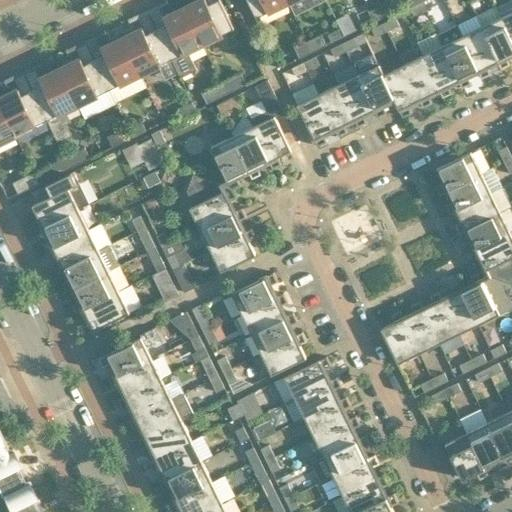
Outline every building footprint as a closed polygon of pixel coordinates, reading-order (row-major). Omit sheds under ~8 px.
[(207,0),(197,0),(185,6),(203,42),(234,27),(221,0),(213,0),(208,3),(207,0)] [(289,0),(288,0),(249,0),(257,16),(289,0)] [(422,0),(410,6),(414,15),(426,9),(422,0)] [(421,0),(422,0),(426,9),(437,4),(435,0),(421,0)] [(511,0),(510,0),(497,7),(501,16),(511,37),(511,0)] [(384,5),(371,11),(375,20),(389,14),(384,5)] [(155,23),(171,57),(178,71),(181,77),(197,68),(188,49),(203,42),(185,6),(164,16),(168,23),(158,27),(155,23)] [(395,16),(384,22),(388,30),(399,25),(395,16)] [(511,37),(501,16),(482,25),(502,67),(510,63),(507,56),(511,53),(511,37)] [(350,17),(339,23),(344,35),(356,29),(350,17)] [(384,22),(372,28),(376,36),(388,30),(384,22)] [(135,31),(123,37),(140,73),(159,63),(171,57),(155,23),(154,24),(156,28),(146,33),(143,27),(135,31)] [(457,24),(438,33),(439,35),(443,44),(460,79),(464,86),(472,82),(468,75),(472,73),(479,69),(463,35),(458,26),(457,24)] [(482,25),(463,35),(479,69),(483,77),(491,73),(487,65),(498,60),(501,67),(502,67),(482,25)] [(437,32),(417,42),(423,54),(441,88),(444,96),(452,92),(449,84),(454,82),(459,79),(460,79),(443,44),(439,35),(437,32)] [(321,33),(308,39),(313,50),(327,44),(321,33)] [(354,36),(343,42),(347,50),(358,44),(354,36)] [(93,53),(93,54),(109,88),(140,73),(123,37),(102,47),(105,53),(95,58),(93,53)] [(313,50),(308,39),(294,46),(300,57),(313,50)] [(347,50),(343,42),(331,48),(335,56),(347,50)] [(374,53),(353,63),(358,73),(375,108),(379,115),(387,111),(383,104),(389,101),(395,99),(395,98),(383,73),(379,64),(374,53)] [(81,57),(61,67),(78,103),(109,88),(93,54),(92,54),(94,59),(84,63),(81,57)] [(423,54),(404,63),(424,105),(432,101),(429,94),(441,88),(423,54)] [(316,55),(304,61),(308,69),(320,63),(316,55)] [(308,69),(304,61),(292,67),(296,75),(308,69)] [(384,73),(383,73),(395,98),(404,115),(412,111),(408,104),(414,101),(415,101),(420,98),(421,98),(415,87),(404,63),(396,67),(384,73)] [(31,84),(30,84),(47,118),(58,140),(67,135),(69,130),(64,120),(69,118),(65,110),(78,103),(61,67),(40,77),(43,83),(33,88),(31,84)] [(242,72),(222,82),(227,92),(247,83),(242,72)] [(358,73),(339,83),(356,118),(359,125),(367,121),(364,114),(375,108),(358,73)] [(250,119),(253,125),(270,159),(274,167),(282,163),(278,156),(292,149),(276,117),(285,113),(268,79),(255,85),(268,110),(250,119)] [(227,92),(222,82),(202,91),(207,102),(227,92)] [(339,83),(319,93),(336,127),(340,134),(348,130),(344,123),(356,118),(339,83)] [(19,87),(0,96),(0,100),(16,133),(47,118),(30,84),(32,89),(22,94),(19,87)] [(336,127),(319,93),(298,103),(318,145),(327,140),(324,133),(336,127)] [(0,141),(16,133),(0,100),(0,141)] [(191,102),(179,107),(183,117),(195,111),(191,102)] [(141,121),(129,127),(129,128),(133,136),(145,129),(142,121),(141,121)] [(253,125),(233,135),(250,170),(253,177),(261,173),(258,166),(270,159),(253,125)] [(133,136),(129,128),(128,126),(107,136),(112,146),(133,136)] [(160,129),(152,133),(157,145),(165,141),(160,129)] [(228,179),(220,183),(233,187),(241,183),(237,176),(250,170),(233,135),(212,146),(228,179)] [(152,138),(137,144),(144,159),(148,156),(153,167),(163,162),(152,138)] [(504,161),(511,157),(511,155),(507,145),(499,149),(504,161)] [(84,148),(66,157),(71,166),(89,157),(84,148)] [(436,184),(440,192),(482,172),(471,150),(437,167),(443,181),(436,184)] [(71,166),(66,157),(50,164),(55,174),(71,166)] [(156,170),(144,176),(149,187),(161,181),(156,170)] [(13,181),(18,192),(39,182),(34,171),(13,181)] [(32,221),(36,229),(43,225),(79,208),(90,203),(74,171),(46,184),(52,195),(33,204),(40,217),(32,221)] [(453,200),(446,203),(450,212),(457,208),(491,191),(482,172),(447,189),(448,190),(450,195),(453,200)] [(193,174),(187,190),(194,205),(191,206),(201,228),(236,211),(230,198),(237,195),(233,187),(220,183),(193,174)] [(455,223),(459,231),(466,228),(501,211),(491,191),(457,208),(462,219),(455,223)] [(155,200),(143,205),(151,221),(162,215),(155,200)] [(201,228),(211,248),(246,231),(240,219),(247,215),(243,207),(236,211),(201,228)] [(42,241),(46,249),(54,246),(89,228),(79,208),(43,225),(50,238),(42,241)] [(465,242),(468,250),(476,247),(510,230),(501,211),(466,228),(472,239),(465,242)] [(140,215),(132,219),(137,230),(146,226),(141,216),(140,215)] [(89,228),(99,249),(112,242),(102,222),(89,228)] [(146,226),(137,230),(148,250),(156,246),(146,226)] [(52,262),(56,270),(64,266),(99,249),(89,228),(54,246),(60,258),(52,262)] [(246,231),(211,248),(222,270),(256,253),(250,239),(257,236),(253,228),(246,231)] [(511,233),(510,230),(476,247),(482,259),(475,263),(478,271),(492,275),(511,282),(511,233)] [(170,243),(165,232),(158,235),(163,247),(170,243)] [(163,247),(167,255),(175,251),(181,263),(184,262),(192,258),(179,239),(170,243),(163,247)] [(70,278),(62,282),(66,290),(74,286),(109,269),(120,264),(110,244),(99,249),(64,266),(70,278)] [(156,246),(148,250),(152,259),(160,255),(156,246)] [(167,255),(173,267),(181,263),(175,251),(167,255)] [(160,255),(152,259),(158,271),(166,267),(160,255)] [(181,263),(173,267),(185,291),(196,286),(184,262),(181,263)] [(158,271),(155,272),(161,284),(169,287),(175,284),(172,279),(166,267),(158,271)] [(72,302),(76,310),(84,307),(119,290),(109,269),(74,286),(80,299),(72,302)] [(232,291),(243,313),(277,296),(271,284),(278,280),(274,271),(232,291)] [(474,282),(461,288),(478,323),(511,306),(511,299),(510,295),(511,289),(511,282),(492,275),(478,271),(470,275),(474,282)] [(161,284),(155,272),(152,273),(166,299),(179,292),(175,284),(169,287),(161,284)] [(453,292),(442,298),(459,332),(478,323),(461,288),(458,281),(450,285),(453,292)] [(119,290),(130,311),(142,305),(132,283),(119,290)] [(130,311),(119,290),(84,307),(90,319),(82,323),(87,332),(130,311)] [(434,302),(423,307),(439,342),(459,332),(442,298),(439,291),(430,294),(434,302)] [(243,313),(252,332),(287,315),(281,304),(288,300),(284,292),(277,296),(243,313)] [(415,311),(403,317),(420,351),(439,342),(423,307),(419,300),(411,304),(415,311)] [(201,304),(193,308),(199,320),(204,331),(213,327),(207,316),(201,304)] [(170,318),(191,338),(199,334),(187,310),(170,318)] [(403,317),(400,310),(392,313),(395,321),(382,327),(399,362),(420,351),(403,317)] [(252,332),(262,352),(296,335),(291,323),(298,320),(294,312),(287,315),(252,332)] [(213,327),(204,331),(210,343),(218,339),(213,327)] [(296,335),(262,352),(272,373),(307,356),(300,343),(307,339),(303,331),(296,335)] [(199,334),(191,338),(197,350),(205,346),(199,334)] [(110,362),(116,374),(152,357),(142,335),(99,356),(103,365),(110,362)] [(507,351),(503,343),(492,349),(495,356),(507,351)] [(204,347),(192,353),(193,355),(196,361),(201,358),(208,355),(205,347),(204,347)] [(483,352),(471,358),(475,366),(487,361),(483,352)] [(208,355),(201,358),(205,367),(211,379),(219,375),(213,363),(209,354),(208,355)] [(225,355),(218,358),(219,360),(224,370),(231,367),(226,357),(225,355)] [(286,375),(296,396),(330,380),(324,367),(332,364),(327,355),(286,375)] [(120,382),(126,395),(162,377),(152,357),(116,374),(109,378),(113,386),(120,382)] [(475,366),(471,358),(459,364),(463,372),(475,366)] [(499,361),(487,367),(491,376),(503,370),(499,361)] [(231,367),(224,370),(231,385),(234,392),(253,383),(236,377),(231,367)] [(487,367),(475,373),(479,381),(491,376),(487,367)] [(445,371),(432,377),(436,385),(448,380),(445,371)] [(219,375),(211,379),(217,391),(225,387),(219,375)] [(295,421),(306,416),(340,399),(334,388),(342,384),(338,376),(330,380),(296,396),(285,402),(295,421)] [(130,403),(136,415),(172,398),(162,377),(126,395),(119,398),(123,406),(130,403)] [(436,385),(432,377),(420,383),(424,391),(436,385)] [(458,381),(446,387),(450,395),(462,390),(458,381)] [(450,395),(446,387),(431,394),(435,402),(450,395)] [(184,392),(172,398),(136,415),(129,419),(133,427),(140,423),(147,436),(194,413),(184,392)] [(306,416),(315,436),(350,419),(344,407),(351,404),(347,396),(340,399),(306,416)] [(239,402),(236,403),(241,414),(242,415),(245,414),(249,411),(244,400),(239,402)] [(233,404),(227,407),(233,419),(239,416),(242,415),(241,414),(236,403),(233,404)] [(511,419),(508,411),(488,421),(509,464),(509,463),(506,456),(511,453),(511,419)] [(315,436),(325,455),(359,438),(354,427),(361,423),(357,415),(350,419),(315,436)] [(150,444),(157,456),(192,439),(182,418),(147,436),(139,439),(143,447),(150,444)] [(488,421),(467,431),(488,474),(489,473),(485,466),(497,461),(500,468),(509,464),(488,421)] [(249,437),(244,426),(236,430),(241,441),(249,437)] [(263,437),(258,426),(252,429),(257,440),(263,437)] [(488,474),(467,431),(446,442),(463,477),(476,471),(480,478),(488,474)] [(0,453),(12,448),(12,447),(8,449),(0,434),(0,453)] [(325,455),(334,474),(369,457),(363,446),(370,443),(366,434),(359,438),(325,455)] [(160,464),(167,477),(202,460),(192,439),(157,456),(149,460),(153,468),(160,464)] [(261,448),(267,459),(275,455),(269,444),(261,448)] [(245,450),(251,461),(259,457),(254,446),(245,450)] [(0,453),(0,493),(28,480),(23,482),(16,467),(21,465),(12,448),(0,453)] [(334,474),(344,494),(378,477),(373,465),(380,462),(376,454),(369,457),(334,474)] [(275,455),(267,459),(273,471),(281,467),(275,455)] [(259,457),(251,461),(257,474),(265,470),(259,457)] [(171,485),(177,497),(212,480),(202,460),(167,477),(160,480),(163,489),(171,485)] [(344,494),(352,511),(355,511),(388,496),(382,485),(389,481),(385,473),(378,477),(344,494)] [(177,497),(170,501),(174,509),(181,505),(183,511),(199,511),(222,501),(235,495),(225,474),(212,480),(177,497)] [(0,493),(0,511),(43,511),(38,511),(32,500),(36,498),(28,480),(0,493)] [(280,486),(286,498),(294,494),(288,482),(280,486)] [(265,491),(271,502),(279,498),(274,487),(265,491)] [(388,496),(355,511),(395,511),(392,504),(399,501),(395,493),(388,496)] [(294,494),(286,498),(292,510),(300,506),(294,494)] [(279,498),(271,502),(275,511),(282,511),(285,510),(279,498)] [(227,511),(222,501),(199,511),(227,511)]
